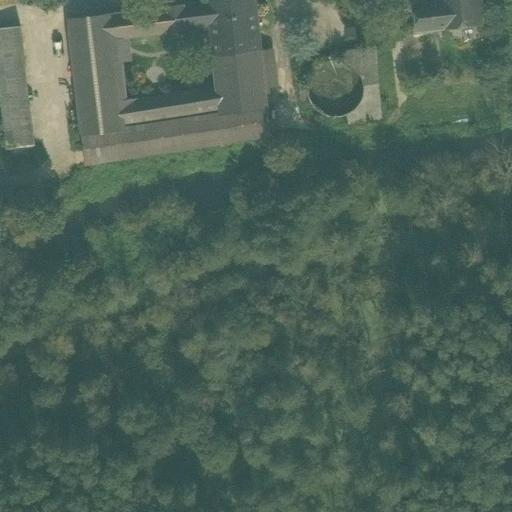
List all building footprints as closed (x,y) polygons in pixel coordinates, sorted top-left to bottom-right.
[(255,0),(235,0),(207,3),(209,26),(211,41),(259,35),(255,0)] [(477,0),(441,0),(438,3),(431,4),(434,28),(481,23),(477,0)] [(184,30),(209,26),(207,3),(181,7),(184,30)] [(434,28),(431,4),(416,6),(419,30),(434,28)] [(181,7),(167,8),(169,31),(184,30),(181,7)] [(167,8),(111,15),(113,34),(146,30),(147,34),(169,31),(167,8)] [(82,135),(125,129),(121,103),(113,34),(111,15),(68,21),(82,135)] [(20,26),(0,28),(0,92),(7,149),(35,146),(20,26)] [(259,35),(211,41),(217,88),(220,115),(268,109),(265,88),(260,44),(259,35)] [(271,43),(260,44),(265,88),(277,87),(271,43)] [(343,51),(343,61),(355,67),(364,85),(360,104),(346,116),(348,124),(379,119),(374,47),(343,51)] [(311,73),(307,90),(313,107),(328,117),(346,116),(360,104),(364,85),(355,67),(343,61),(325,62),(311,73)] [(220,115),(217,88),(121,103),(125,129),(220,115)] [(268,109),(220,115),(125,129),(82,135),(85,164),(271,135),(268,109)]
